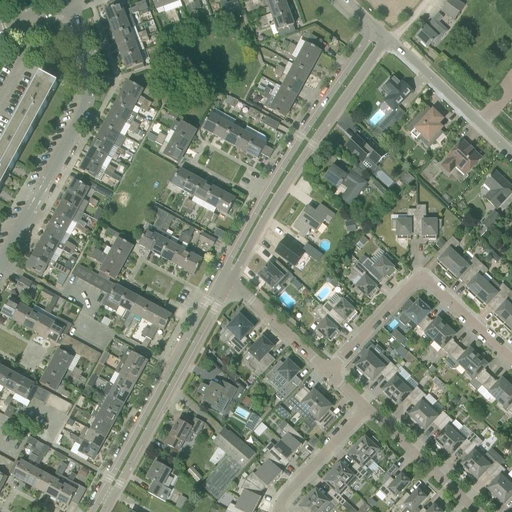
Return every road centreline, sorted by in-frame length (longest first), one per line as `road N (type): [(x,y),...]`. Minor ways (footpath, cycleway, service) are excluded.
road 1 (residential): [(377,29),(269,188),(220,278)]
road 2 (residential): [(227,281),(385,37)]
road 3 (residential): [(0,267),(88,96),(88,61),(68,2)]
road 4 (residential): [(110,498),(227,281)]
road 5 (residential): [(220,278),(104,494)]
road 6 (residential): [(511,360),(424,285),(334,375)]
road 7 (residential): [(511,153),(391,42)]
road 8 (residential): [(481,511),(365,403)]
road 9 (residential): [(334,375),(227,281)]
road 10 (residential): [(284,511),(365,403)]
